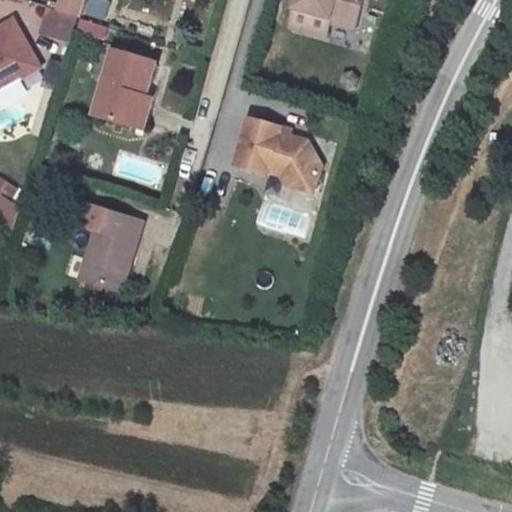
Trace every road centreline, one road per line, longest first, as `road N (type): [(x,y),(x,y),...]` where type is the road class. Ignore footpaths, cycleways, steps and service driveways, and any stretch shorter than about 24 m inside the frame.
road 1 (tertiary): [(500,0),(432,131),(323,470)]
road 2 (residential): [(190,175),(239,0)]
road 3 (residential): [(507,371),(493,307),(511,219)]
road 4 (unclassified): [(323,470),(462,511)]
